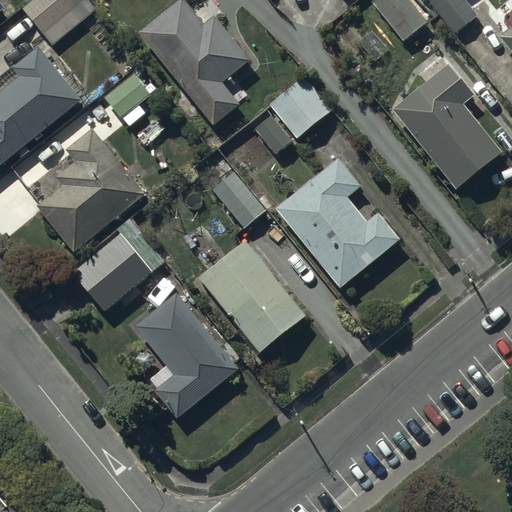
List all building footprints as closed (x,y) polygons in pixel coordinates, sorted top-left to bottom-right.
[(90,0),(36,0),(23,10),(53,48),(98,10),(90,0)] [(185,0),(177,0),(139,31),(214,125),(240,104),(237,100),(247,92),(235,77),(225,85),(223,82),(251,60),(214,15),(204,23),(185,0)] [(410,0),(374,0),(373,2),(403,40),(427,21),(410,0)] [(477,15),(465,0),(428,0),(455,33),(477,15)] [(511,25),(500,35),(511,49),(511,25)] [(0,167),(82,100),(39,46),(12,67),(20,77),(0,92),(0,167)] [(425,84),(393,109),(455,190),(503,154),(463,103),(474,95),(442,54),(417,73),(425,84)] [(156,87),(139,67),(104,97),(122,117),(156,87)] [(306,76),(270,104),(276,112),(255,129),(274,154),(296,137),(298,139),(332,111),(306,76)] [(36,203),(73,249),(145,190),(93,126),(66,148),(75,159),(55,175),(61,183),(36,203)] [(360,185),(338,158),(276,208),(340,287),(401,238),(379,211),(366,221),(346,196),(360,185)] [(266,209),(234,171),(213,189),(245,227),(266,209)] [(75,272),(105,308),(164,260),(134,223),(75,272)] [(305,314),(246,241),(199,278),(259,352),(305,314)] [(239,370),(178,292),(136,324),(168,365),(151,378),(158,387),(155,390),(177,418),(239,370)]
